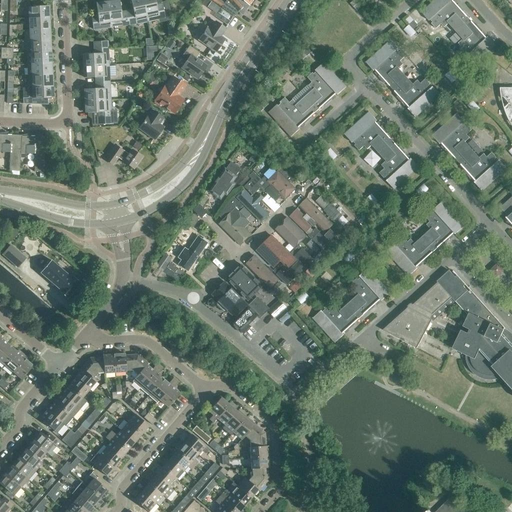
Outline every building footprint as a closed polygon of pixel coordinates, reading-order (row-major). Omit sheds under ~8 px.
[(127,11),(129,25),(136,23),(147,21),(146,15),(142,0),(130,0),(133,10),(127,11)] [(165,17),(162,4),(156,5),(154,0),(142,0),(146,15),(147,21),(165,17)] [(234,16),(238,11),(238,12),(242,14),(248,5),(249,5),(252,0),(226,0),(222,6),(234,16)] [(434,0),(422,12),(421,12),(429,21),(430,20),(432,22),(431,23),(436,29),(441,24),(444,27),(449,23),(463,38),(458,43),(461,46),(456,51),(461,56),(462,55),(464,58),(463,59),(471,68),(472,67),(471,67),(495,45),(495,46),(496,45),(488,37),(486,38),(481,32),(483,31),(477,25),(475,26),(463,12),(464,11),(458,4),(457,5),(452,0),(434,0)] [(122,25),(122,26),(129,25),(127,11),(120,12),(119,1),(111,2),(110,1),(109,2),(107,3),(110,22),(110,21),(111,26),(122,25)] [(111,26),(110,21),(110,22),(107,3),(105,3),(104,2),(103,3),(96,4),(97,15),(92,16),(92,18),(92,20),(92,21),(92,23),(92,25),(93,26),(93,28),(94,29),(94,30),(111,27),(111,26)] [(201,8),(196,4),(192,11),(193,14),(202,13),(201,8)] [(48,17),(47,13),(48,13),(48,10),(49,9),(48,8),(48,6),(29,7),(29,18),(48,17)] [(29,18),(30,30),(49,29),(49,27),(50,26),(49,25),(49,23),(48,23),(48,17),(29,18)] [(413,29),(418,25),(414,21),(409,25),(413,29)] [(225,29),(215,22),(210,30),(207,28),(198,40),(216,52),(224,40),(220,36),(225,29)] [(49,31),(49,29),(30,30),(30,41),(49,40),(48,36),(49,36),(49,33),(50,32),(49,31)] [(27,53),(31,53),(50,52),(50,50),(51,49),(50,48),(50,45),(49,45),(49,40),(30,41),(26,42),(27,53)] [(417,80),(417,81),(412,85),(398,69),(403,65),(403,64),(400,61),(405,56),(400,51),(399,52),(397,50),(398,49),(390,40),(390,41),(366,62),(365,62),(373,71),(375,70),(380,75),(378,76),(384,83),(386,82),(398,96),(397,97),(403,103),(404,102),(409,107),(409,108),(408,109),(416,118),(416,117),(439,96),(440,96),(432,87),(431,88),(429,85),(430,84),(425,79),(420,83),(417,80)] [(206,66),(195,59),(199,53),(189,46),(181,58),(186,61),(181,68),(197,79),(206,66)] [(83,64),(83,66),(108,65),(107,47),(94,48),(94,54),(83,54),(83,62),(82,63),(83,64)] [(308,56),(312,52),(308,48),(304,51),(308,56)] [(50,54),(50,52),(31,53),(27,53),(27,64),(31,64),(50,63),(50,58),(50,56),(51,55),(50,54)] [(165,63),(169,58),(162,54),(159,59),(165,63)] [(346,87),(325,63),(325,62),(316,70),(317,72),(314,74),(313,73),(308,77),(312,82),(309,85),(313,91),(298,104),(293,99),(289,102),(285,97),(280,101),(281,103),(278,105),(277,104),(268,112),(269,112),(290,136),(289,136),(290,137),(299,129),(298,127),(303,123),(305,124),(311,118),(310,117),(324,105),(325,106),(332,100),(331,99),(336,94),(337,95),(346,87)] [(50,63),(31,64),(27,64),(28,76),(51,75),(51,73),(52,72),(51,71),(51,68),(50,68),(50,63)] [(95,77),(95,83),(109,82),(108,65),(83,66),(83,68),(82,69),(83,70),(84,78),(95,77)] [(51,75),(28,76),(29,87),(51,86),(51,81),(51,79),(52,78),(51,77),(51,75)] [(162,105),(173,113),(183,100),(177,96),(185,86),(172,77),(165,88),(164,87),(160,94),(157,95),(153,100),(153,103),(159,107),(161,106),(162,105)] [(109,89),(109,82),(95,83),(96,89),(84,89),(85,97),(84,98),(85,99),(85,101),(104,100),(110,99),(109,89)] [(51,91),(51,86),(29,87),(29,98),(23,99),(23,104),(47,105),(47,98),(52,98),(52,96),(53,95),(52,94),(52,91),(51,91)] [(511,87),(500,88),(500,92),(501,95),(501,98),(502,98),(502,97),(502,96),(509,103),(504,108),(504,107),(503,107),(504,110),(505,113),(507,116),(508,119),(509,122),(510,121),(511,119),(511,87)] [(466,101),(471,97),(467,93),(462,97),(466,101)] [(84,104),(85,105),(85,113),(87,113),(87,116),(92,115),(92,125),(117,124),(116,110),(111,110),(110,99),(104,100),(85,101),(85,103),(84,104)] [(151,110),(138,128),(154,140),(156,136),(157,137),(159,136),(161,133),(161,131),(160,131),(163,127),(159,124),(163,119),(164,120),(164,119),(151,110)] [(409,160),(409,159),(404,154),(406,153),(400,147),(399,148),(386,134),(387,133),(382,126),(380,127),(376,122),(375,122),(377,121),(369,112),(368,112),(368,113),(345,134),(344,134),(352,143),(353,142),(356,144),(354,145),(359,151),(364,146),(367,149),(372,144),(387,160),(382,165),(381,165),(384,168),(379,173),(384,178),(385,177),(387,180),(386,181),(394,190),(395,189),(394,189),(418,167),(418,168),(419,167),(411,159),(409,160)] [(487,157),(483,154),(478,158),(464,143),(469,138),(466,135),(471,130),(467,125),(465,126),(463,123),(464,122),(456,113),(456,114),(433,136),(432,135),(432,136),(440,144),(441,143),(441,144),(446,149),(445,150),(451,156),(452,155),(464,169),(463,170),(469,177),(470,176),(475,181),(474,182),(482,191),(482,190),(506,169),(507,169),(499,160),(497,161),(496,160),(495,159),(496,158),(492,152),(487,157)] [(21,137),(21,135),(3,134),(2,139),(0,138),(0,151),(10,153),(9,171),(11,171),(19,171),(20,158),(20,154),(21,140),(21,137)] [(20,158),(25,158),(26,156),(26,154),(34,154),(34,172),(44,172),(45,136),(26,136),(26,137),(21,137),(21,140),(20,154),(20,158)] [(474,139),(469,142),(473,151),(478,148),(474,139)] [(133,147),(138,150),(141,145),(136,141),(133,147)] [(115,145),(110,152),(105,160),(112,165),(118,157),(133,169),(142,157),(131,150),(128,154),(115,145)] [(331,160),(336,155),(330,148),(325,153),(331,160)] [(373,150),(365,159),(374,167),(382,158),(373,150)] [(269,162),(277,171),(278,172),(291,185),(296,179),(283,166),(282,167),(273,159),(273,158),(269,162)] [(252,179),(260,188),(264,192),(272,184),(269,181),(264,177),(261,180),(253,172),(249,176),(252,179)] [(278,173),(270,181),(287,199),(295,191),(278,173)] [(222,203),(238,180),(232,174),(215,198),(222,203)] [(247,174),(243,177),(237,183),(239,185),(242,188),(252,179),(249,176),(247,174)] [(260,188),(252,179),(244,187),(253,195),(260,188)] [(422,195),(428,189),(424,184),(417,190),(422,195)] [(245,189),(236,198),(262,223),(271,214),(245,189)] [(204,207),(210,199),(205,195),(199,204),(204,207)] [(373,206),(378,202),(372,195),(367,200),(373,206)] [(511,224),(511,197),(501,208),(500,207),(500,208),(508,217),(507,218),(506,217),(506,218),(511,224)] [(334,222),(310,199),(301,208),(324,231),(334,222)] [(279,206),(272,200),(266,206),(272,213),(279,206)] [(235,213),(243,206),(239,202),(232,210),(235,213)] [(426,225),(431,230),(415,244),(411,239),(407,242),(403,237),(397,242),(399,243),(396,245),(395,244),(386,252),(387,252),(408,276),(417,268),(416,267),(421,262),(423,263),(429,258),(428,256),(442,244),(443,245),(449,239),(448,238),(453,233),(454,233),(455,234),(464,226),(463,226),(442,202),(433,210),(434,211),(431,213),(430,212),(425,217),(429,222),(426,225)] [(330,204),(326,209),(324,210),(336,222),(333,225),(325,232),(323,234),(320,231),(319,231),(316,228),(309,235),(322,249),(344,227),(345,226),(344,225),(348,222),(342,217),(342,216),(330,204)] [(229,208),(221,216),(226,221),(234,213),(229,208)] [(257,220),(245,208),(240,213),(252,225),(257,220)] [(184,242),(193,229),(202,217),(195,212),(177,237),(184,242)] [(227,225),(245,242),(254,232),(236,215),(227,225)] [(289,218),(276,231),(295,249),(307,236),(289,218)] [(375,237),(382,231),(377,226),(371,232),(375,237)] [(190,273),(210,244),(201,237),(191,251),(186,248),(180,257),(184,261),(180,266),(190,273)] [(273,237),(259,252),(275,268),(281,262),(290,272),(299,263),(273,237)] [(306,244),(316,254),(320,249),(311,240),(306,244)] [(18,267),(26,258),(11,244),(3,253),(18,267)] [(291,254),(300,263),(305,267),(313,259),(299,246),(291,254)] [(348,262),(355,256),(350,251),(344,257),(348,262)] [(165,254),(156,267),(163,272),(176,281),(178,282),(180,279),(181,280),(185,274),(179,269),(177,268),(170,262),(172,258),(165,254)] [(258,257),(249,266),(271,288),(281,279),(258,257)] [(80,283),(72,277),(71,278),(51,261),(40,273),(60,290),(59,291),(67,298),(80,283)] [(498,262),(491,269),(498,276),(504,270),(498,262)] [(288,285),(305,268),(305,267),(300,263),(290,273),(281,264),(274,271),(288,285)] [(266,289),(244,267),(233,277),(255,299),(256,298),(266,289)] [(380,299),(381,301),(390,293),(390,292),(389,293),(368,269),(368,268),(359,276),(360,277),(358,280),(357,278),(351,283),(356,288),(353,291),(357,296),(342,311),(337,305),(334,308),(329,303),(324,308),(325,309),(322,312),(321,310),(312,319),(313,319),(331,338),(335,342),(334,342),(335,343),(343,335),(342,333),(348,329),(349,330),(355,324),(354,323),(368,310),(369,312),(376,306),(375,304),(380,299)] [(437,281),(438,282),(451,297),(464,311),(458,324),(463,326),(469,329),(468,333),(461,330),(452,348),(466,355),(465,357),(465,359),(466,360),(466,362),(466,364),(467,366),(467,368),(468,369),(469,371),(470,372),(472,374),(473,375),(474,376),(476,378),(477,378),(479,379),(481,380),(483,381),(484,381),(486,381),(488,381),(490,381),(492,381),(494,381),(496,380),(497,380),(499,379),(500,378),(501,378),(511,389),(511,344),(511,343),(511,341),(511,336),(508,333),(505,336),(502,333),(505,328),(453,271),(457,276),(455,277),(449,270),(437,281)] [(278,295),(285,287),(280,281),(272,289),(278,295)] [(432,315),(451,297),(438,282),(414,304),(412,303),(383,330),(417,349),(424,335),(432,321),(430,320),(432,315)] [(226,283),(214,296),(235,317),(248,304),(226,283)] [(302,304),(308,298),(304,293),(297,299),(302,304)] [(255,299),(249,305),(261,317),(267,310),(256,298),(255,299)] [(279,300),(270,309),(272,311),(270,313),(275,318),(286,308),(279,300)] [(241,332),(258,315),(248,306),(232,323),(241,332)] [(0,353),(8,344),(0,337),(0,353)] [(0,353),(0,361),(5,365),(16,351),(8,344),(0,353)] [(20,354),(16,351),(5,365),(8,368),(7,369),(11,373),(13,372),(24,358),(26,357),(21,353),(20,354)] [(126,372),(126,371),(124,356),(125,356),(124,354),(113,355),(115,372),(126,372)] [(104,373),(115,372),(113,355),(102,355),(102,357),(103,357),(104,373)] [(134,378),(137,375),(146,365),(148,363),(137,355),(125,356),(124,356),(126,371),(132,371),(131,375),(134,378)] [(81,368),(82,370),(82,369),(93,378),(97,373),(104,373),(103,357),(102,357),(90,358),(81,368)] [(33,366),(24,358),(13,372),(21,379),(33,366)] [(140,389),(159,366),(157,363),(152,369),(146,365),(137,375),(134,378),(132,381),(140,389)] [(162,368),(159,366),(140,389),(148,396),(151,393),(163,379),(157,374),(162,368)] [(96,381),(93,378),(82,369),(82,370),(75,378),(89,389),(96,381)] [(75,378),(68,386),(82,398),(89,389),(75,378)] [(168,383),(163,379),(151,393),(148,396),(156,403),(159,400),(176,380),(173,378),(168,383)] [(179,382),(176,380),(159,400),(167,407),(179,393),(173,388),(179,382)] [(68,386),(61,394),(75,406),(79,410),(86,401),(82,398),(68,386)] [(61,394),(54,402),(68,414),(72,418),(79,410),(75,406),(61,394)] [(209,411),(213,415),(209,419),(213,422),(217,418),(229,405),(220,397),(216,402),(212,398),(205,406),(209,410),(209,411)] [(54,402),(47,410),(61,422),(68,414),(54,402)] [(237,412),(229,405),(217,418),(225,425),(237,412)] [(64,425),(61,422),(47,410),(40,419),(54,430),(56,433),(64,425)] [(233,432),(245,419),(242,416),(243,414),(238,410),(237,412),(225,425),(222,428),(231,435),(233,432)] [(152,425),(156,420),(148,413),(143,418),(152,425)] [(148,426),(135,414),(127,423),(141,434),(148,426)] [(248,422),(245,419),(233,432),(242,440),(245,436),(244,436),(253,426),(254,424),(250,420),(248,422)] [(141,434),(127,423),(120,431),(134,442),(141,434)] [(244,436),(245,436),(250,440),(250,447),(265,446),(264,433),(254,424),(253,426),(244,436)] [(203,441),(208,436),(196,426),(192,431),(203,441)] [(134,442),(120,431),(116,435),(111,431),(108,434),(127,451),(134,442)] [(33,441),(46,452),(51,456),(54,453),(52,452),(60,443),(48,432),(45,436),(40,432),(37,436),(35,435),(31,439),(33,441)] [(76,441),(79,438),(74,433),(71,437),(65,444),(70,448),(76,441)] [(127,451),(108,434),(105,438),(110,442),(106,447),(120,459),(127,451)] [(191,434),(184,443),(198,454),(201,450),(205,453),(209,449),(191,434)] [(216,452),(221,447),(213,440),(208,445),(216,452)] [(26,449),(39,460),(46,452),(33,441),(26,449)] [(194,459),(198,454),(184,443),(177,451),(194,466),(197,462),(194,459)] [(250,447),(249,447),(250,458),(268,457),(267,446),(265,446),(250,447)] [(82,462),(87,457),(75,447),(71,452),(77,457),(81,460),(82,462)] [(120,459),(106,447),(99,455),(113,467),(120,459)] [(39,460),(26,449),(19,457),(32,468),(35,471),(42,463),(39,460)] [(177,451),(170,459),(183,471),(187,466),(191,469),(194,466),(177,451)] [(97,453),(90,462),(107,477),(111,472),(110,470),(113,467),(99,455),(97,453)] [(25,477),(28,479),(35,471),(32,468),(19,457),(12,465),(25,477)] [(70,465),(66,469),(69,472),(74,467),(74,468),(81,460),(77,457),(70,465)] [(268,457),(250,458),(251,469),(267,468),(269,468),(268,457)] [(170,459),(163,467),(176,479),(183,471),(170,459)] [(5,473),(18,485),(21,487),(24,483),(25,484),(26,484),(29,480),(28,479),(25,477),(12,465),(9,469),(7,467),(3,472),(5,473)] [(209,479),(216,471),(211,466),(204,474),(209,479)] [(156,475),(169,487),(176,479),(163,467),(156,475)] [(258,490),(259,491),(268,481),(267,468),(251,469),(252,476),(248,481),(247,481),(258,490)] [(82,483),(99,498),(107,489),(95,479),(97,477),(92,472),(82,483)] [(18,485),(5,473),(0,478),(0,484),(7,491),(5,494),(9,498),(12,495),(14,496),(21,487),(18,485)] [(152,480),(149,484),(162,495),(166,499),(173,491),(169,487),(156,475),(154,474),(150,479),(152,480)] [(202,487),(209,479),(204,474),(197,482),(202,487)] [(251,498),(258,490),(247,481),(248,481),(244,478),(237,486),(251,498)] [(74,491),(92,506),(99,498),(82,483),(81,482),(74,491)] [(195,495),(202,487),(197,482),(190,491),(195,495)] [(244,506),(251,498),(237,486),(233,483),(226,491),(225,490),(244,506)] [(149,484),(142,492),(155,503),(162,495),(149,484)] [(201,502),(210,492),(205,487),(196,498),(201,502)] [(218,498),(234,511),(238,511),(244,506),(225,490),(218,498)] [(87,511),(92,506),(74,491),(72,494),(74,495),(69,500),(82,511),(87,511)] [(188,503),(195,495),(190,491),(183,499),(188,503)] [(155,503),(142,492),(134,500),(148,511),(155,503)] [(469,511),(452,495),(435,511),(426,511),(427,511),(426,511),(469,511)] [(6,511),(13,504),(4,497),(2,500),(0,498),(0,511),(6,511)] [(234,511),(218,498),(215,502),(220,506),(216,511),(215,511),(234,511)] [(181,511),(185,506),(188,503),(183,499),(176,507),(181,511)] [(82,511),(69,500),(67,503),(63,504),(60,507),(62,509),(65,511),(82,511)]
